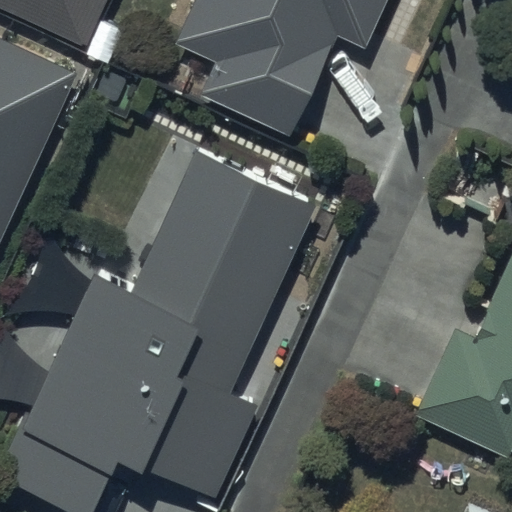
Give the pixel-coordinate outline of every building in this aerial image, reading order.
[(0,0),(0,5),(83,45),(103,0),(0,0)] [(192,0),(174,41),(214,59),(199,92),(290,133),(335,34),(364,47),(384,0),(192,0)] [(0,237),(79,68),(0,31),(0,237)] [(89,260),(0,449),(0,475),(79,511),(84,511),(111,454),(136,466),(139,459),(213,493),(256,402),(231,390),(321,197),(188,136),(123,276),(89,260)] [(455,322),(413,411),(505,453),(511,438),(511,249),(474,331),(455,322)]
